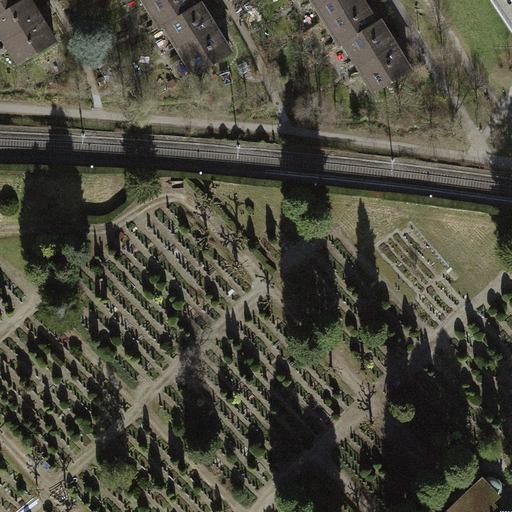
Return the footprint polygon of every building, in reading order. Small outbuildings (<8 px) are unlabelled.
[(0,0),(0,15),(24,0),(0,0)] [(0,33),(5,42),(42,19),(30,0),(24,0),(0,15),(0,33)] [(193,0),(151,0),(146,4),(161,28),(164,26),(197,6),(193,0)] [(311,0),(325,21),(359,0),(311,0)] [(362,0),(359,0),(325,21),(340,45),(343,43),(377,23),(362,0)] [(511,0),(490,0),(511,31),(511,0)] [(179,50),(216,28),(201,3),(197,6),(164,26),(179,50)] [(42,19),(5,42),(19,64),(56,41),(42,19)] [(358,67),(395,45),(380,20),(377,23),(343,43),(358,67)] [(216,28),(179,50),(194,75),(231,52),(216,28)] [(395,45),(358,67),(374,93),(411,70),(395,45)] [(482,478),(446,511),(501,511),(493,502),(499,496),(498,495),(501,490),(502,484),(499,479),(494,476),(488,476),(483,479),(482,478)]
